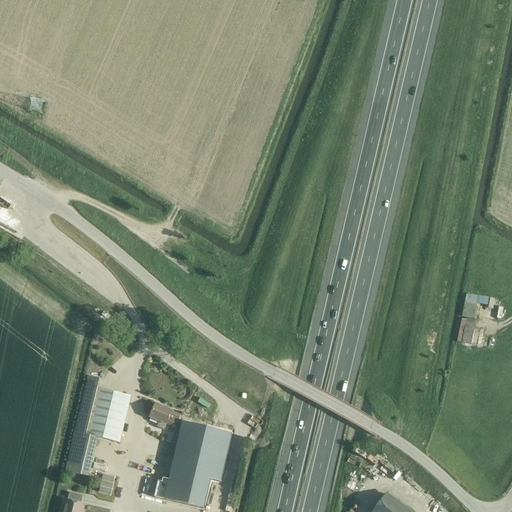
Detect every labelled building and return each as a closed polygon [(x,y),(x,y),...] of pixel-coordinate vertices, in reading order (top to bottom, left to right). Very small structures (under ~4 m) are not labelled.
[(462,317),(474,319),(475,310),(464,308),(462,317)] [(474,333),(476,323),(466,322),(466,320),(461,319),(458,342),(462,343),(462,344),(471,345),(473,332),(474,333)] [(89,376),(66,471),(90,477),(92,470),(99,438),(120,443),(131,396),(98,388),(100,379),(89,376)] [(156,404),(150,418),(159,422),(157,427),(164,430),(166,425),(167,425),(168,424),(176,427),(181,415),(156,404)] [(182,423),(161,495),(200,505),(207,479),(217,482),(231,437),(182,423)] [(103,474),(99,492),(111,495),(115,477),(103,474)] [(69,493),(65,511),(81,511),(83,504),(81,504),(83,496),(69,493)] [(411,511),(388,494),(374,511),(411,511)]
